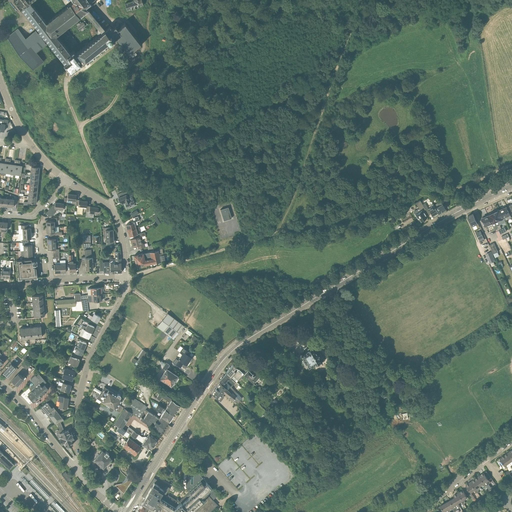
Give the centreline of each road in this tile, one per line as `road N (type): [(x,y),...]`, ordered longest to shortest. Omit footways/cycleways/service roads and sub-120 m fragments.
road 1 (secondary): [(124,511),(233,349),(511,185)]
road 2 (track): [(276,233),(349,33),(302,0)]
road 3 (track): [(511,165),(450,189),(392,175),(353,216),(276,233)]
road 4 (residential): [(80,475),(84,375),(125,276)]
road 5 (track): [(111,209),(64,82),(112,42)]
road 6 (residential): [(125,276),(115,215),(64,179)]
road 7 (residential): [(80,475),(0,383)]
